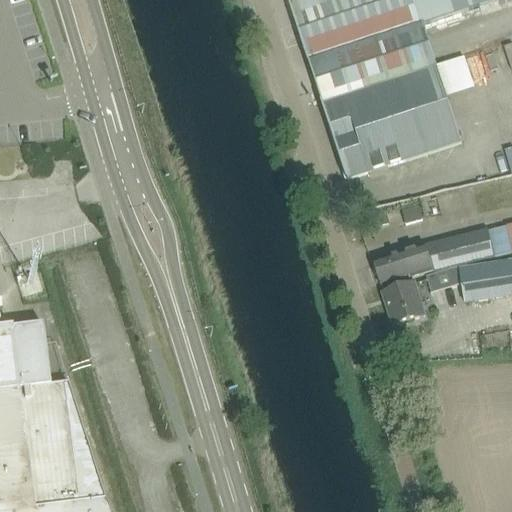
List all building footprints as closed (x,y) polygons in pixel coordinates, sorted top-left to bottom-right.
[(287,0),(309,64),(420,27),(423,26),(504,0),(287,0)] [(505,70),(511,67),(511,44),(499,48),(505,70)] [(323,106),(348,182),(462,144),(437,68),(323,106)] [(387,220),(376,222),(378,231),(389,228),(387,220)] [(435,274),(511,253),(511,245),(507,227),(402,256),(374,265),(381,286),(408,278),(409,280),(435,274)] [(511,263),(461,271),(463,285),(466,304),(511,297),(511,263)] [(384,295),(394,328),(425,318),(414,286),(384,295)] [(67,385),(51,386),(43,325),(13,329),(12,326),(0,328),(0,511),(109,511),(68,382),(66,382),(67,385)]
